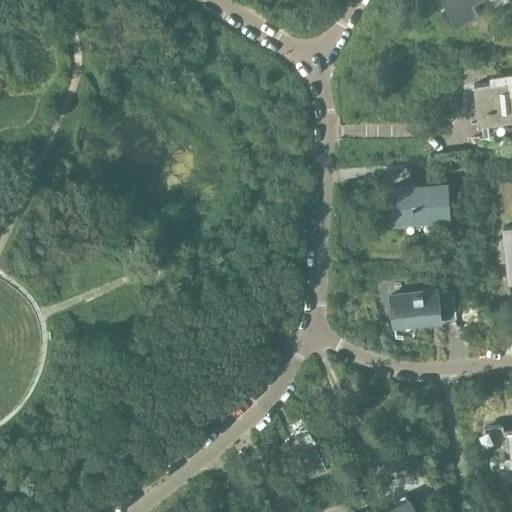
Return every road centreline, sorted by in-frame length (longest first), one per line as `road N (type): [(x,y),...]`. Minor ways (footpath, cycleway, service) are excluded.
road 1 (residential): [(309,335),(325,131),(308,61)]
road 2 (residential): [(135,511),(268,401),(309,335)]
road 3 (residential): [(511,363),(415,369),(309,335)]
